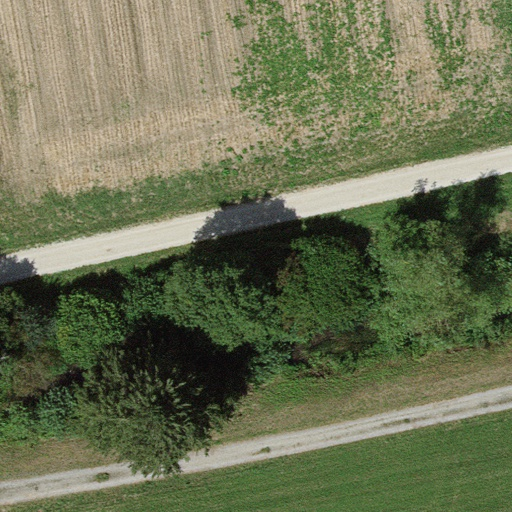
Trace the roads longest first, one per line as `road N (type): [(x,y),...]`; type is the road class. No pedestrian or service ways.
road 1 (track): [(0,270),(511,161)]
road 2 (track): [(511,396),(0,494)]
